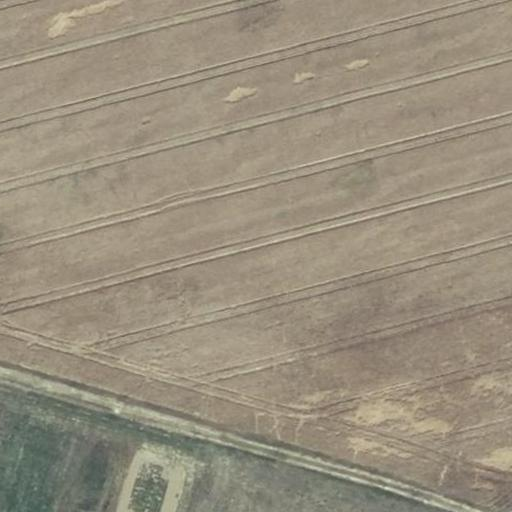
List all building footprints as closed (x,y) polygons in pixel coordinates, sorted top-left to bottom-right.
[(145,0),(131,0),(0,34),(0,49),(7,77),(155,39),(145,0)] [(194,0),(201,27),(308,0),(194,0)] [(403,0),(349,14),(359,55),(477,25),(470,0),(403,0)] [(511,0),(494,0),(500,19),(511,15),(511,0)] [(218,92),(338,62),(327,20),(207,50),(218,92)] [(377,121),(494,90),(484,50),(366,80),(377,121)] [(23,137),(172,110),(164,68),(15,96),(23,137)] [(235,155),(354,129),(345,88),(226,114),(235,155)] [(393,185),(511,157),(502,116),(383,143),(393,185)] [(42,209),(189,172),(178,128),(31,165),(42,209)] [(250,223),(371,196),(362,153),(240,180),(250,223)] [(0,222),(17,219),(8,176),(0,177),(0,222)] [(511,179),(399,209),(410,251),(511,224),(511,179)] [(57,273),(205,241),(196,198),(48,230),(57,273)] [(380,221),(260,243),(268,283),(387,261),(380,221)] [(426,317),(511,295),(511,251),(416,276),(426,317)]
